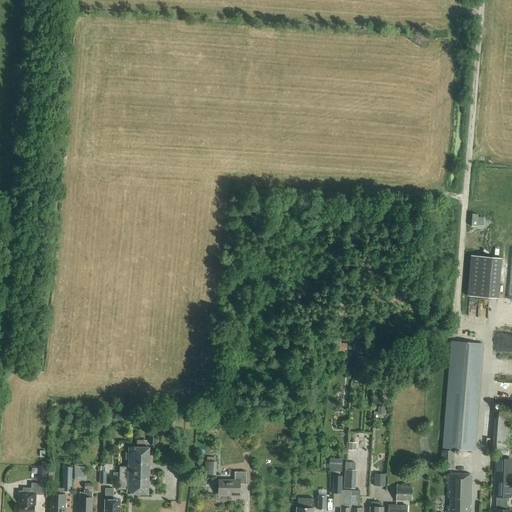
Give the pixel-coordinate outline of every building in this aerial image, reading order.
[(466,296),(497,299),(501,259),(470,256),(466,296)] [(511,300),(500,301),(500,325),(511,325),(511,300)] [(482,345),(451,342),(443,449),(473,451),(482,345)] [(366,357),(357,357),(357,365),(366,365),(366,357)] [(495,410),(493,448),(509,449),(510,411),(495,410)] [(348,443),(347,451),(355,451),(355,443),(348,443)] [(127,494),(148,495),(149,448),(128,447),(128,454),(125,453),(125,460),(128,460),(128,468),(120,467),(119,489),(127,490),(127,494)] [(441,469),(453,470),(454,451),(441,451),(441,469)] [(496,497),(496,510),(494,510),(494,511),(511,511),(511,510),(506,510),(507,497),(508,497),(508,494),(511,493),(511,486),(508,487),(508,483),(509,483),(510,477),(509,477),(509,460),(495,459),(494,497),(496,497)] [(329,471),(341,472),(341,460),(330,460),(329,471)] [(38,479),(46,480),(47,463),(42,462),(41,466),(39,466),(38,479)] [(204,475),(216,476),(217,462),(205,462),(204,475)] [(74,480),(85,480),(85,463),(74,463),(74,480)] [(344,489),(355,490),(356,471),(355,471),(356,463),(346,463),(344,489)] [(71,492),(71,468),(63,468),(63,489),(57,489),(57,495),(51,494),(51,503),(50,504),(49,509),(51,510),(50,511),(64,511),(65,492),(71,492)] [(239,496),(239,485),(246,485),(246,473),(235,473),(235,481),(218,481),(218,495),(231,495),(231,496),(239,496)] [(373,487),(385,487),(385,475),(374,474),(373,487)] [(469,511),(471,475),(448,474),(446,511),(469,511)] [(349,511),(350,491),(341,491),(341,477),(333,477),(332,493),(341,493),(341,508),(340,508),(340,511),(349,511)] [(19,505),(19,507),(17,507),(17,509),(16,511),(33,511),(34,506),(35,506),(36,495),(43,495),(44,484),(31,483),(31,488),(23,488),(22,492),(18,491),(18,505),(19,505)] [(411,501),(412,487),(396,487),(395,500),(411,501)] [(119,511),(120,501),(112,500),(113,489),(105,489),(105,500),(104,511),(119,511)] [(79,493),(79,498),(78,511),(91,511),(92,498),(92,494),(89,494),(89,493),(89,492),(84,491),(84,493),(79,493)] [(350,491),(349,511),(363,511),(363,509),(359,509),(359,491),(350,491)] [(325,510),(326,496),(318,496),(317,510),(325,510)] [(296,511),(312,511),(313,509),(312,509),(313,499),(297,498),(297,508),(296,508),(296,511)] [(371,502),(371,507),(369,507),(368,511),(383,511),(383,508),(381,507),(381,503),(371,502)]
